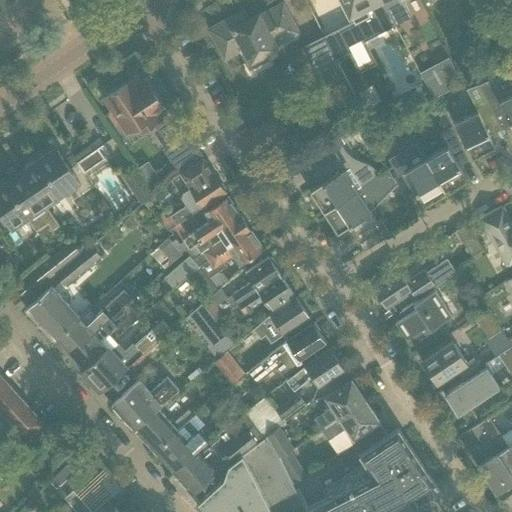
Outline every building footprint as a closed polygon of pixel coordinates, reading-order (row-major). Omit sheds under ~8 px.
[(354,21),(324,36),(337,62),(350,55),(344,45),(361,36),(363,41),(395,24),(382,0),(341,0),(341,2),(344,8),(348,9),(354,21)] [(382,0),(395,24),(411,16),(403,0),(382,0)] [(297,32),(291,21),(281,3),(259,16),(258,14),(247,19),(243,10),(209,29),(225,58),(238,50),(245,63),(276,47),(274,44),(297,32)] [(324,36),(303,46),(318,75),(320,74),(326,86),(345,77),(338,65),(337,62),(324,36)] [(437,90),(439,89),(443,96),(447,94),(444,88),(458,80),(448,61),(420,76),(424,84),(432,79),(437,90)] [(162,148),(179,174),(198,159),(197,157),(200,155),(170,109),(165,112),(145,82),(140,86),(135,78),(104,98),(127,133),(136,127),(140,134),(154,125),(167,145),(162,148)] [(511,93),(501,99),(492,80),(479,86),(487,103),(500,130),(511,124),(511,126),(511,93)] [(479,85),(466,90),(476,109),(487,103),(479,86),(479,85)] [(500,130),(487,103),(476,109),(477,111),(454,122),(471,158),(495,147),(489,135),(500,130)] [(447,146),(425,158),(446,193),(468,180),(459,165),(468,159),(451,126),(439,133),(447,146)] [(309,190),(323,212),(357,190),(378,175),(373,169),(371,168),(370,166),(368,165),(366,164),(364,163),(358,162),(355,160),(353,159),(350,157),(348,155),(345,153),(335,138),(308,155),(324,181),(309,190)] [(392,166),(387,169),(395,182),(404,197),(415,190),(424,206),(446,193),(425,158),(416,142),(387,159),(392,166)] [(25,169),(22,171),(46,205),(79,182),(56,148),(35,162),(33,162),(25,167),(25,169)] [(97,148),(76,162),(83,173),(104,158),(97,148)] [(185,206),(170,216),(176,225),(191,215),(202,208),(201,207),(208,203),(225,191),(202,158),(199,161),(198,159),(179,174),(189,189),(181,194),(180,199),(185,206)] [(153,196),(135,168),(121,177),(139,205),(153,196)] [(357,190),(323,212),(337,233),(347,227),(363,251),(391,235),(381,221),(378,223),(369,209),(395,182),(387,169),(378,175),(357,190)] [(22,171),(0,186),(0,210),(0,211),(0,217),(5,225),(10,224),(12,228),(28,217),(37,230),(49,222),(50,224),(54,229),(60,225),(55,218),(46,205),(22,171)] [(189,248),(215,231),(240,214),(227,196),(203,212),(209,221),(183,238),(189,248)] [(511,223),(502,206),(479,218),(507,266),(511,262),(511,223)] [(203,252),(193,259),(199,266),(251,231),(240,214),(215,231),(221,239),(202,251),(203,252)] [(170,216),(163,221),(169,230),(176,225),(170,216)] [(467,224),(457,230),(472,256),(482,250),(467,224)] [(251,231),(199,266),(208,278),(226,266),(223,261),(232,255),(238,265),(246,260),(263,248),(251,231)] [(168,238),(150,253),(164,270),(185,251),(175,239),(172,242),(168,238)] [(46,261),(55,273),(80,253),(71,242),(46,261)] [(80,253),(55,273),(64,285),(100,256),(91,244),(80,253)] [(190,256),(164,278),(173,288),(190,274),(199,266),(193,259),(190,256)] [(211,295),(211,296),(224,312),(239,302),(280,274),(275,266),(277,265),(271,256),(269,258),(268,256),(245,271),(251,281),(227,296),(220,287),(218,289),(211,295)] [(372,288),(386,308),(412,291),(416,298),(455,272),(446,259),(426,272),(424,269),(406,281),(399,270),(398,271),(388,278),(372,288)] [(394,265),(384,272),(388,278),(398,271),(394,265)] [(199,266),(190,274),(209,297),(211,295),(218,289),(208,278),(199,266)] [(292,293),(280,274),(239,302),(245,311),(263,299),(269,308),(292,293)] [(26,309),(54,340),(79,317),(51,286),(26,309)] [(398,319),(395,321),(406,338),(409,336),(415,332),(418,338),(419,338),(421,337),(423,337),(425,337),(426,336),(428,335),(429,334),(431,333),(432,332),(433,331),(434,330),(435,328),(436,327),(437,325),(438,323),(452,314),(435,289),(416,301),(400,312),(399,313),(402,317),(398,319)] [(79,317),(54,340),(66,352),(78,341),(80,343),(109,317),(121,306),(129,298),(123,291),(95,316),(88,309),(79,317)] [(224,312),(211,296),(203,303),(215,319),(224,312)] [(269,314),(253,328),(260,337),(264,333),(270,343),(282,334),(292,328),(308,316),(294,296),(278,307),(269,313),(269,314)] [(216,358),(226,351),(234,344),(202,303),(184,318),(216,358)] [(121,306),(109,317),(116,325),(128,314),(121,306)] [(78,341),(66,352),(81,370),(107,347),(100,339),(116,325),(109,317),(80,343),(78,341)] [(107,347),(81,370),(100,391),(115,377),(133,361),(142,353),(143,354),(161,338),(172,329),(163,318),(134,344),(132,343),(124,350),(115,340),(107,347)] [(275,365),(286,378),(302,365),(299,359),(325,342),(312,322),(285,339),(286,340),(282,343),(248,371),(256,381),(275,365)] [(494,342),(488,346),(495,357),(498,355),(511,346),(507,339),(500,329),(490,336),(494,342)] [(452,341),(439,350),(422,361),(437,384),(457,370),(462,378),(479,367),(473,358),(466,362),(452,341)] [(511,346),(498,355),(511,374),(511,346)] [(303,365),(302,365),(286,378),(295,389),(311,376),(318,386),(343,369),(329,347),(303,365)] [(243,372),(226,351),(216,358),(212,361),(230,383),(243,372)] [(197,366),(187,376),(191,380),(201,371),(197,366)] [(486,367),(461,384),(444,395),(457,414),(499,387),(486,367)] [(111,404),(134,429),(158,407),(179,388),(167,375),(153,388),(142,377),(111,404)] [(314,419),(321,429),(365,400),(351,379),(334,390),(324,396),(332,407),(314,419)] [(0,389),(0,407),(16,393),(7,383),(0,389)] [(0,407),(0,414),(6,421),(25,403),(16,393),(0,407)] [(299,393),(278,410),(286,421),(308,405),(299,393)] [(365,400),(321,429),(328,440),(346,428),(353,438),(362,432),(379,421),(365,400)] [(6,421),(15,431),(35,413),(25,403),(6,421)] [(134,429),(153,450),(177,429),(158,407),(134,429)] [(35,413),(15,431),(25,441),(44,424),(35,413)] [(511,453),(507,446),(508,445),(489,416),(471,428),(490,457),(477,466),(499,499),(503,500),(511,493),(511,474),(511,475),(511,474),(511,453)] [(153,450),(173,472),(197,450),(208,441),(189,419),(178,429),(177,429),(153,450)] [(282,455),(291,449),(294,447),(280,426),(269,434),(280,456),(282,455)] [(327,498),(308,508),(309,511),(406,511),(417,506),(425,501),(423,497),(435,490),(438,495),(441,493),(434,483),(435,483),(398,428),(358,455),(364,463),(323,490),(327,498)] [(227,464),(256,440),(247,429),(218,453),(227,464)] [(309,511),(308,508),(306,509),(266,434),(227,466),(222,480),(196,504),(202,511),(309,511)] [(307,473),(291,449),(282,455),(296,480),(307,473)] [(197,450),(173,472),(192,493),(216,472),(197,450)] [(74,455),(55,474),(63,482),(83,465),(74,455)] [(80,500),(72,507),(75,511),(85,511),(88,510),(80,500)] [(117,511),(109,502),(97,511),(117,511)]
